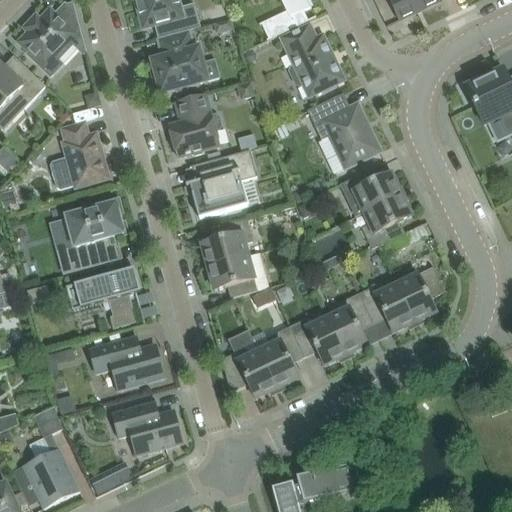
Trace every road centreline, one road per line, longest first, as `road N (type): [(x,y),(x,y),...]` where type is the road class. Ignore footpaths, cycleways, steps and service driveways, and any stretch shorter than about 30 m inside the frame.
road 1 (residential): [(233,456),(444,364),(472,340),(486,282),(420,134),(424,80)]
road 2 (residential): [(233,456),(108,0)]
road 3 (residential): [(121,511),(233,456)]
